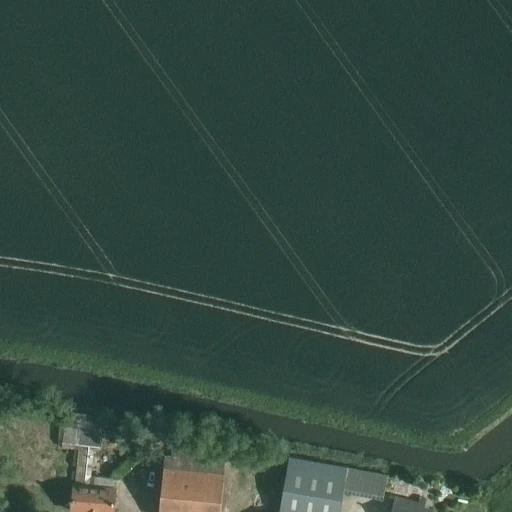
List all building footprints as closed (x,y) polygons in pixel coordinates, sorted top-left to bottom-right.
[(100,452),(102,423),(66,421),(63,450),(100,452)] [(230,511),(221,511),(223,491),(227,463),(166,457),(161,500),(159,511),(230,511)] [(384,497),(388,476),(290,459),(280,511),(340,511),(344,490),(384,497)] [(75,511),(113,511),(115,496),(116,489),(75,485),(72,511),(75,511)] [(420,503),(396,498),(392,511),(432,511),(424,510),(426,500),(421,499),(420,503)]
